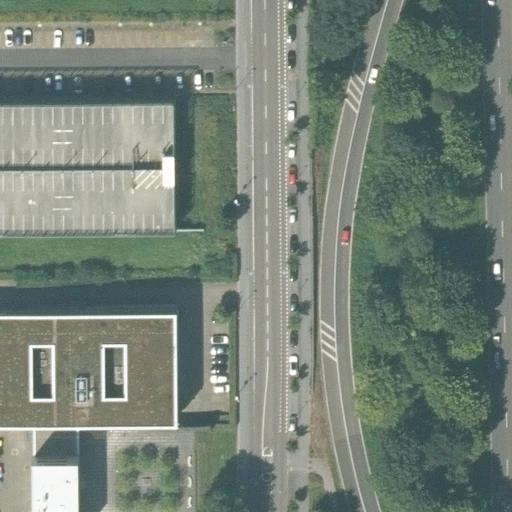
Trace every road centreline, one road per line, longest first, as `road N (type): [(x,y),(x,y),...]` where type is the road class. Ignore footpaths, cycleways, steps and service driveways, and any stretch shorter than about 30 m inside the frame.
road 1 (trunk): [(394,0),(358,137),(337,319),(365,511)]
road 2 (trunk): [(496,0),(507,511)]
road 3 (tertiary): [(264,0),(266,339)]
road 4 (tertiary): [(274,511),(278,453),(266,339)]
road 5 (tertiary): [(266,339),(254,511)]
